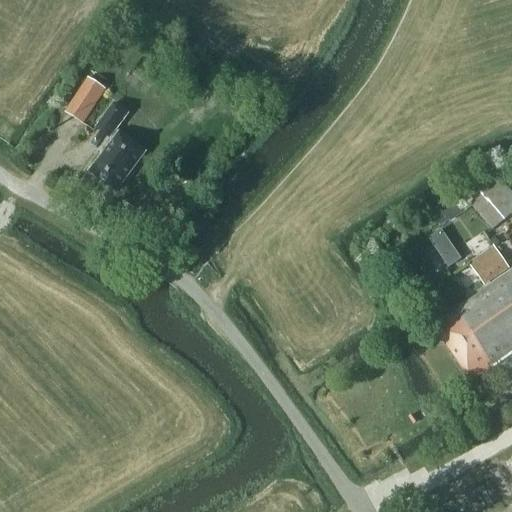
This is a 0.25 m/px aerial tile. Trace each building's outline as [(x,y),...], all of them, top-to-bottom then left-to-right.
[(83,126),(106,90),(87,78),(64,114),(83,126)] [(226,87),(215,100),(226,109),(237,96),(226,87)] [(113,103),(94,129),(110,141),(111,140),(112,141),(87,174),(115,195),(147,153),(119,132),(118,133),(117,132),(130,115),(113,103)] [(234,125),(220,113),(196,143),(209,154),(234,125)] [(511,193),(509,190),(497,176),(466,201),(492,232),(511,215),(511,193)] [(440,228),(465,212),(454,194),(429,210),(440,228)] [(460,260),(441,232),(429,240),(448,268),(460,260)] [(484,286),(509,269),(493,247),(469,264),(484,286)] [(511,274),(433,328),(471,383),(511,354),(511,274)]
